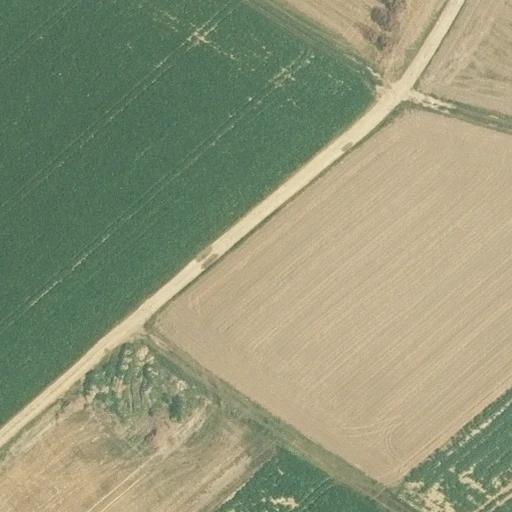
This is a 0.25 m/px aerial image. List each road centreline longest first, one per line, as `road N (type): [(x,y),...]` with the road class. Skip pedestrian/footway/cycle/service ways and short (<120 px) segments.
road 1 (track): [(400,91),(0,445)]
road 2 (track): [(129,332),(406,511)]
road 3 (track): [(253,0),(400,91)]
